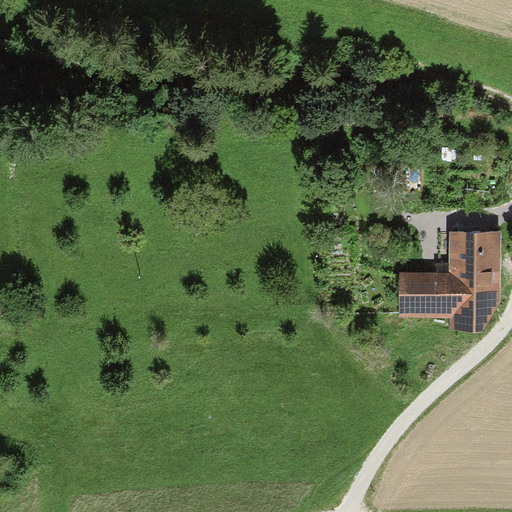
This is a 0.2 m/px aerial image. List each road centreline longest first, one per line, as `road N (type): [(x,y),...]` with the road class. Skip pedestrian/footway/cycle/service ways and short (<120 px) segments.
road 1 (track): [(511,104),(437,82),(347,71),(278,82),(155,77),(0,44)]
road 2 (track): [(511,311),(401,419),(344,511)]
